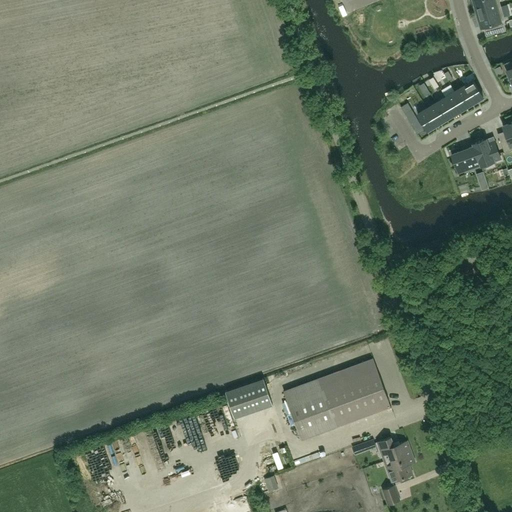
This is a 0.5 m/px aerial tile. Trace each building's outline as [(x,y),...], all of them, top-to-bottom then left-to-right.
[(475,13),(501,6),(499,0),(473,0),(475,5),(473,6),(475,13)] [(505,20),(501,6),(475,13),(478,21),(479,20),(481,26),(490,24),(493,34),(504,30),(501,21),(505,20)] [(435,88),(438,86),(433,77),(430,79),(435,88)] [(473,80),(464,86),(474,102),(483,97),(473,80)] [(464,86),(455,91),(465,108),(474,102),(464,86)] [(465,108),(455,91),(446,97),(455,113),(465,108)] [(446,97),(436,102),(446,119),(455,113),(446,97)] [(436,102),(427,108),(437,125),(446,119),(436,102)] [(437,125),(427,108),(418,114),(428,130),(437,125)] [(503,126),(505,131),(498,134),(505,153),(511,150),(511,121),(510,123),(503,126)] [(501,158),(500,155),(494,140),(488,142),(486,138),(473,143),(474,145),(480,162),(481,165),(494,160),(501,158)] [(480,162),(474,145),(451,154),(457,171),(480,162)] [(486,178),(479,180),(482,190),(489,188),(486,178)] [(474,246),(448,256),(453,270),(459,268),(459,270),(460,269),(462,276),(482,269),(479,263),(485,261),(479,245),(474,247),(474,246)] [(443,269),(428,275),(433,287),(448,282),(443,269)] [(372,358),(284,391),(302,439),(390,407),(372,358)] [(263,379),(226,392),(235,418),(273,405),(263,379)] [(391,437),(377,442),(380,451),(387,448),(390,458),(394,456),(395,458),(397,457),(399,462),(401,461),(403,466),(409,464),(411,464),(415,462),(407,441),(399,444),(394,446),(393,443),(391,437)] [(394,469),(388,472),(392,483),(413,475),(409,464),(411,464),(409,464),(403,466),(401,461),(399,462),(397,457),(395,458),(394,456),(390,458),(390,459),(394,469)] [(272,476),(265,479),(269,488),(276,486),(272,476)] [(400,500),(395,485),(382,490),(387,505),(400,500)]
